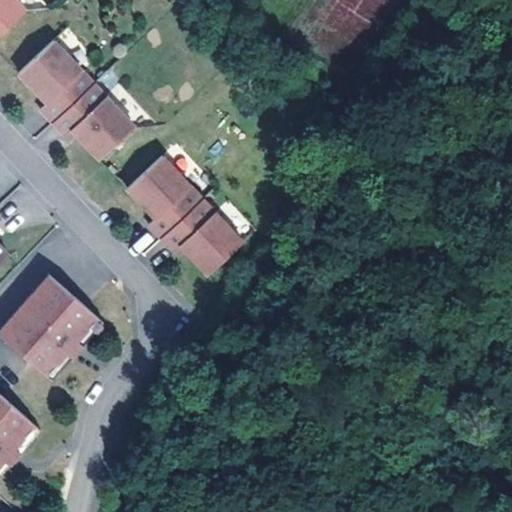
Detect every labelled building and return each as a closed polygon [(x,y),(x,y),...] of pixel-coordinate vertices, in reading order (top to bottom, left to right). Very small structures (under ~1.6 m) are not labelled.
[(11,0),(0,0),(0,34),(23,13),(11,0)] [(50,124),(92,86),(51,42),(16,75),(37,98),(41,94),(48,101),(37,111),(50,124)] [(92,86),(50,124),(63,137),(73,129),(78,135),(75,138),(97,162),(132,129),(92,86)] [(146,227),(158,241),(199,202),(158,159),(124,191),(146,214),(149,211),(155,218),(146,227)] [(240,246),(199,202),(158,241),(171,254),(181,245),(187,252),(184,255),(206,278),(240,246)] [(144,232),(132,248),(143,256),(154,240),(144,232)] [(45,277),(0,328),(0,340),(43,379),(64,355),(67,357),(76,346),(74,344),(95,320),(45,277)] [(64,355),(43,379),(49,384),(100,325),(95,320),(74,344),(76,346),(67,357),(64,355)] [(0,400),(0,463),(1,462),(4,465),(12,455),(10,453),(31,428),(0,400)] [(1,462),(0,463),(0,475),(37,433),(31,428),(10,453),(12,455),(4,465),(1,462)]
